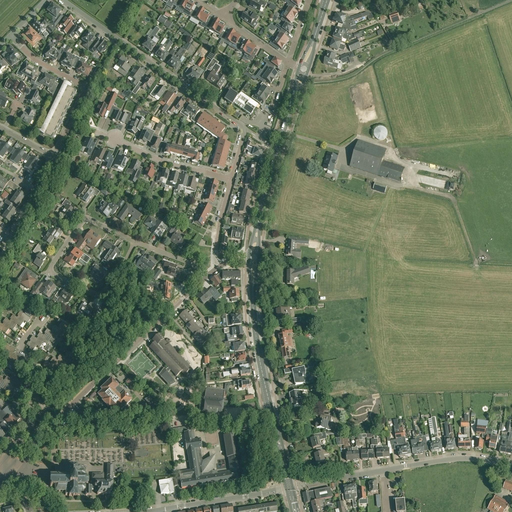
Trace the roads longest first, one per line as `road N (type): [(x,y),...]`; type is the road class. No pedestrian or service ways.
road 1 (residential): [(230,179),(245,129),(62,0)]
road 2 (residential): [(511,465),(456,459),(289,488)]
road 3 (residential): [(208,275),(61,414)]
road 4 (residential): [(136,242),(85,219),(50,267),(104,292)]
road 5 (residential): [(52,157),(83,87),(9,36)]
road 6 (primary): [(258,222),(303,69)]
road 7 (primary): [(274,425),(253,294)]
road 8 (residential): [(230,179),(152,157),(115,136)]
